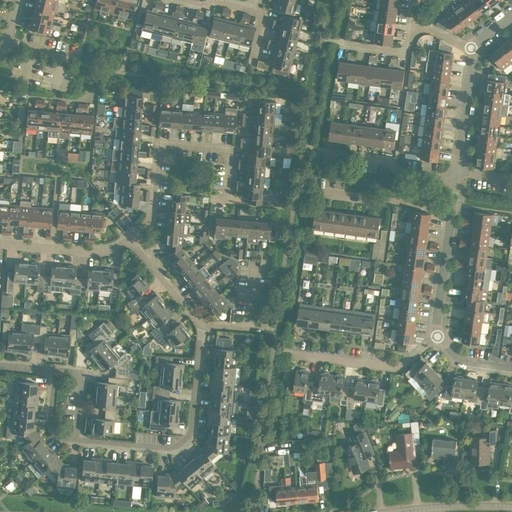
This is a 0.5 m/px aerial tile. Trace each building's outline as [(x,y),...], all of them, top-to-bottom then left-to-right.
[(36,0),(36,1),(65,9),(66,4),(57,2),(57,0),(36,0)] [(102,15),(106,0),(96,0),(94,9),(100,11),(99,14),(102,15)] [(107,12),(113,14),(116,0),(106,0),(102,15),(106,16),(107,12)] [(118,19),(121,20),(126,0),(116,0),(113,14),(119,15),(118,19)] [(126,0),(121,20),(124,21),(125,17),(131,19),(136,0),(126,0)] [(271,2),(275,3),(274,9),(293,14),(296,4),(282,0),(269,0),(271,1),(271,2)] [(397,13),(398,2),(384,0),(380,0),(379,10),(397,13)] [(474,19),(483,13),(472,0),(467,0),(462,4),(474,19)] [(472,0),(483,13),(486,10),(487,12),(492,8),(486,0),(472,0)] [(36,1),(34,10),(54,15),(55,11),(64,13),(65,9),(36,1)] [(152,11),(146,9),(141,29),(152,32),(157,12),(158,8),(160,2),(156,1),(154,7),(153,8),(152,11)] [(462,4),(454,10),(465,26),(474,19),(462,4)] [(172,16),(167,15),(162,34),(171,37),(179,7),(176,6),(174,12),(173,12),(172,16)] [(181,40),(187,20),(181,18),(182,15),(181,14),(183,8),(179,7),(171,37),(181,40)] [(52,20),(54,15),(34,10),(32,20),(60,27),(61,23),(52,20)] [(395,23),(397,13),(379,10),(377,21),(395,23)] [(465,26),(454,10),(436,24),(438,27),(445,31),(451,26),(456,33),(465,26)] [(167,15),(157,12),(152,32),(162,34),(167,15)] [(244,24),(245,21),(244,20),(246,14),(243,13),(241,19),(239,23),(234,22),(229,42),(239,44),(244,24)] [(279,25),(299,30),(302,20),(282,15),(279,25)] [(208,36),(219,39),(224,19),(213,16),(208,36)] [(219,39),(229,42),(234,22),(224,19),(219,39)] [(60,27),(32,20),(29,29),(49,34),(50,29),(64,33),(65,29),(60,27)] [(181,40),(191,42),(196,22),(187,20),(181,40)] [(394,34),(395,23),(377,21),(376,32),(394,34)] [(207,25),(196,22),(191,42),(202,45),(207,25)] [(254,27),(244,24),(239,44),(249,47),(254,27)] [(84,34),(85,27),(77,25),(75,31),(84,34)] [(297,40),(299,30),(279,25),(277,35),(297,40)] [(392,45),(394,34),(376,32),(374,43),(392,45)] [(277,35),(274,45),(294,50),(297,40),(277,35)] [(511,45),(509,41),(500,48),(511,63),(511,62),(511,45)] [(139,51),(146,52),(147,46),(148,44),(141,42),(139,51)] [(435,51),(434,62),(452,65),(453,53),(444,52),(444,43),(436,42),(435,51)] [(292,60),(294,50),(274,45),(272,55),(292,60)] [(502,70),(511,63),(500,48),(491,55),(502,70)] [(158,49),(156,55),(166,58),(168,51),(158,49)] [(292,60),(272,55),(270,63),(259,60),(257,68),(288,75),(289,71),(292,60)] [(389,69),(383,68),(380,86),(391,87),(394,69),(394,66),(395,59),(394,59),(391,58),(390,64),(389,69)] [(426,72),(432,73),(450,75),(452,65),(434,62),(428,61),(426,72)] [(337,80),(348,81),(351,63),(340,62),(337,80)] [(362,65),(351,63),(348,81),(359,83),(362,65)] [(372,66),(362,65),(359,83),(370,84),(372,66)] [(383,68),(372,66),(370,84),(380,86),(383,68)] [(405,71),(394,69),(391,87),(402,89),(405,71)] [(432,73),(431,84),(449,86),(450,75),(432,73)] [(488,80),(486,92),(504,94),(506,83),(506,77),(492,75),(492,81),(488,80)] [(431,84),(429,94),(447,97),(449,86),(431,84)] [(143,97),(141,97),(141,92),(128,91),(127,96),(124,95),(123,107),(141,108),(143,97)] [(486,92),(485,102),(509,105),(510,94),(504,94),(486,92)] [(429,94),(428,105),(446,107),(447,97),(429,94)] [(257,100),(256,112),(275,113),(276,102),(257,100)] [(56,112),(49,112),(47,131),(47,137),(58,138),(61,102),(56,102),(56,112)] [(69,133),(71,114),(64,113),(65,103),(61,102),(58,138),(68,139),(69,133)] [(501,115),(507,116),(509,105),(485,102),(483,113),(501,115)] [(75,114),(71,114),(69,133),(79,134),(81,115),(81,110),(82,110),(82,104),(78,104),(78,108),(76,108),(75,109),(75,114)] [(428,105),(426,116),(444,118),(446,107),(428,105)] [(123,107),(122,117),(141,119),(141,108),(123,107)] [(170,128),(171,109),(160,108),(158,127),(170,128)] [(225,114),(223,132),(234,133),(237,109),(225,108),(225,114)] [(170,128),(180,129),(182,110),(171,109),(170,128)] [(37,130),(38,111),(27,110),(26,129),(37,130)] [(180,129),(191,130),(193,111),(182,110),(180,129)] [(37,130),(47,131),(49,112),(38,111),(37,130)] [(191,130),(202,130),(203,112),(193,111),(191,130)] [(202,130),(213,131),(214,113),(203,112),(202,130)] [(256,112),(256,117),(250,117),(249,122),(278,124),(279,122),(274,121),(275,113),(256,112)] [(225,114),(214,113),(213,131),(223,132),(225,114)] [(500,126),(501,115),(483,113),(482,123),(500,126)] [(81,115),(79,134),(91,135),(93,116),(81,115)] [(426,116),(425,126),(443,129),(444,118),(426,116)] [(148,131),(153,131),(154,127),(149,126),(149,125),(140,125),(141,119),(122,117),(121,128),(140,130),(148,131)] [(254,133),(273,135),(273,134),(278,135),(279,125),(278,125),(278,124),(249,122),(249,126),(255,127),(254,133)] [(329,140),(340,141),(343,123),(331,122),(329,140)] [(353,125),(343,123),(340,141),(351,143),(353,125)] [(498,136),(500,126),(482,123),(480,134),(498,136)] [(351,143),(362,144),(364,126),(353,125),(351,143)] [(362,144),(372,146),(375,128),(364,126),(362,144)] [(425,126),(423,137),(441,139),(443,129),(425,126)] [(121,128),(120,139),(139,141),(140,130),(121,128)] [(372,146),(383,147),(385,129),(375,128),(372,146)] [(397,131),(385,129),(383,147),(394,149),(397,131)] [(243,138),(238,138),(238,142),(272,145),(273,135),(254,133),(254,139),(243,138)] [(480,134),(479,144),(497,147),(498,136),(480,134)] [(423,137),(422,148),(440,150),(441,139),(423,137)] [(94,139),(93,147),(102,148),(103,140),(94,139)] [(120,139),(119,149),(119,150),(138,151),(139,141),(120,139)] [(253,149),(253,154),(252,154),(271,156),(272,145),(238,142),(237,147),(242,147),(242,148),(253,149)] [(495,158),(495,157),(501,158),(502,149),(497,148),(497,147),(479,144),(477,155),(495,158)] [(283,146),(284,156),(292,156),(292,146),(283,146)] [(57,148),(56,158),(66,159),(67,149),(57,148)] [(438,161),(440,150),(422,148),(420,159),(438,161)] [(146,152),(138,151),(119,150),(119,149),(112,149),(111,160),(137,162),(137,156),(146,157),(151,157),(151,153),(146,152)] [(271,157),(271,156),(252,154),(253,154),(247,153),(246,165),(265,166),(269,167),(270,157),(271,157)] [(494,169),(495,158),(477,155),(476,167),(494,169)] [(145,169),(136,168),(137,162),(111,160),(110,171),(117,171),(136,173),(144,174),(150,174),(150,170),(145,169)] [(246,165),(245,175),(264,177),(265,166),(246,165)] [(117,171),(116,182),(120,182),(135,183),(136,173),(117,171)] [(245,175),(245,181),(238,180),(237,181),(234,181),(234,185),(239,186),(244,186),(263,188),(264,177),(245,175)] [(114,192),(119,193),(138,194),(139,183),(135,183),(120,182),(116,182),(115,182),(114,192)] [(243,197),(249,198),(248,204),(262,205),(263,188),(244,186),(243,197)] [(137,206),(138,200),(147,201),(148,195),(142,195),(138,194),(119,193),(118,204),(137,206)] [(167,211),(185,212),(186,202),(189,202),(190,196),(173,194),(173,201),(167,200),(167,211)] [(23,236),(27,237),(28,231),(28,226),(28,225),(30,207),(30,201),(20,200),(19,206),(18,225),(24,225),(23,231),(23,236)] [(0,222),(2,223),(1,234),(6,235),(8,205),(0,203),(0,222)] [(70,204),(69,210),(67,229),(78,230),(80,211),(80,205),(70,204)] [(12,230),(12,224),(18,225),(19,206),(8,205),(6,235),(10,235),(11,230),(12,230)] [(125,216),(116,206),(113,209),(121,219),(125,216)] [(30,207),(28,225),(28,226),(39,227),(41,208),(30,207)] [(41,208),(39,227),(50,228),(52,209),(41,208)] [(67,229),(69,210),(58,209),(56,228),(63,229),(62,234),(63,235),(62,240),(66,240),(67,235),(67,229)] [(113,209),(108,213),(116,223),(121,219),(113,209)] [(313,228),(367,236),(378,237),(381,218),(316,209),(313,228)] [(91,212),(80,211),(78,230),(89,231),(91,212)] [(167,211),(166,222),(189,224),(190,213),(185,213),(185,212),(167,211)] [(412,222),(429,224),(431,214),(410,211),(408,222),(412,222)] [(102,213),(91,212),(89,231),(88,237),(89,237),(88,242),(94,243),(94,236),(94,231),(100,232),(101,226),(105,227),(106,218),(102,218),(102,213)] [(475,212),(474,223),(491,226),(493,214),(475,212)] [(215,221),(214,234),(214,238),(225,239),(225,235),(227,217),(211,216),(211,221),(215,221)] [(238,218),(227,217),(225,235),(236,236),(238,218)] [(236,236),(247,237),(248,219),(238,218),(236,236)] [(257,244),(258,238),(259,220),(248,219),(247,237),(246,243),(257,244)] [(270,221),(259,220),(258,238),(269,239),(270,221)] [(165,232),(183,234),(188,234),(189,224),(166,222),(165,232)] [(428,235),(429,224),(412,222),(410,233),(428,235)] [(474,223),(472,234),(490,236),(491,226),(474,223)] [(182,241),(183,234),(165,232),(164,244),(168,244),(167,254),(181,249),(186,248),(186,241),(182,241)] [(426,246),(428,235),(410,233),(406,232),(404,243),(409,244),(409,243),(426,246)] [(472,234),(471,244),(488,247),(490,236),(472,234)] [(372,258),(383,259),(386,240),(378,239),(377,244),(374,243),(372,258)] [(409,244),(407,254),(425,257),(426,246),(409,243),(409,244)] [(471,244),(469,255),(487,257),(488,247),(471,244)] [(319,250),(305,248),(305,256),(318,257),(319,250)] [(181,250),(181,249),(167,254),(174,262),(170,265),(177,273),(191,261),(181,250)] [(407,254),(406,265),(423,267),(425,257),(407,254)] [(469,255),(468,266),(485,268),(487,257),(469,255)] [(339,263),(350,266),(349,269),(359,271),(361,261),(341,256),(339,263)] [(14,282),(25,283),(26,263),(23,263),(23,261),(15,261),(14,276),(7,275),(6,293),(13,293),(14,282)] [(177,273),(184,281),(198,270),(191,261),(177,273)] [(36,291),(42,292),(43,278),(38,278),(39,263),(31,262),(31,264),(26,263),(25,283),(37,284),(36,291)] [(50,286),(61,287),(63,267),(60,266),(60,265),(52,264),(50,279),(43,278),(42,292),(50,293),(50,286)] [(422,278),(423,267),(406,265),(402,265),(400,275),(404,276),(404,275),(422,278)] [(70,295),(79,295),(80,282),(75,281),(76,266),(68,266),(68,267),(63,267),(61,287),(69,287),(69,290),(70,295)] [(198,270),(184,281),(191,290),(209,274),(203,266),(198,270)] [(483,279),(490,280),(491,269),(485,268),(468,266),(466,276),(483,279)] [(87,289),(98,290),(100,270),(96,270),(96,268),(88,267),(87,282),(80,282),(79,295),(86,296),(87,289)] [(104,271),(100,270),(98,290),(110,291),(109,302),(116,303),(118,285),(111,285),(113,270),(104,269),(104,271)] [(132,299),(127,304),(124,306),(129,311),(131,309),(130,308),(141,300),(137,295),(149,286),(144,279),(142,280),(137,274),(130,279),(133,283),(124,290),(132,299)] [(212,286),(216,282),(209,274),(191,290),(198,298),(212,286)] [(404,276),(403,286),(420,289),(422,278),(404,275),(404,276)] [(466,276),(465,287),(488,290),(490,280),(483,279),(466,276)] [(198,298),(204,306),(219,295),(212,286),(198,298)] [(403,286),(401,297),(419,299),(420,289),(403,286)] [(463,298),(468,299),(468,298),(480,301),(480,300),(485,301),(487,301),(488,290),(465,287),(463,298)] [(224,309),(227,309),(226,321),(232,322),(234,303),(230,299),(226,299),(221,293),(219,295),(204,306),(212,315),(222,307),(224,309)] [(0,300),(0,315),(8,316),(8,306),(12,306),(13,294),(0,294),(0,300)] [(141,309),(148,318),(163,305),(161,302),(162,301),(157,295),(145,305),(141,300),(130,308),(131,309),(135,314),(141,309)] [(417,310),(419,299),(401,297),(400,308),(417,310)] [(468,299),(466,309),(484,312),(485,301),(480,300),(480,301),(468,298),(468,299)] [(308,326),(311,305),(300,304),(297,325),(308,326)] [(150,332),(154,336),(164,328),(161,324),(173,314),(167,308),(166,309),(163,305),(148,318),(156,327),(150,332)] [(308,326),(319,328),(322,307),(311,305),(308,326)] [(319,328),(330,329),(333,308),(322,307),(319,328)] [(330,329),(341,331),(343,310),(333,308),(330,329)] [(400,308),(398,319),(416,321),(417,310),(400,308)] [(466,309),(465,320),(482,322),(484,312),(466,309)] [(341,331),(351,332),(354,311),(343,310),(341,331)] [(351,332),(362,334),(365,313),(354,311),(351,332)] [(365,313),(362,334),(373,335),(376,314),(365,313)] [(414,332),(416,321),(398,319),(397,329),(414,332)] [(465,320),(463,331),(481,333),(482,322),(465,320)] [(15,351),(18,351),(20,331),(9,330),(10,323),(3,322),(2,336),(8,337),(7,351),(15,352),(15,351)] [(93,358),(95,361),(111,348),(104,339),(112,332),(103,322),(88,335),(92,341),(95,339),(98,343),(87,353),(92,359),(93,358)] [(163,346),(168,342),(172,347),(181,340),(183,343),(190,337),(184,331),(186,330),(180,323),(169,333),(164,328),(154,336),(159,342),(163,346)] [(32,332),(20,331),(18,351),(23,351),(23,353),(31,354),(32,339),(38,339),(39,326),(33,325),(32,332)] [(46,326),(39,326),(38,339),(44,340),(43,355),(51,356),(52,354),(55,354),(57,334),(46,333),(46,326)] [(69,335),(57,334),(55,354),(60,355),(59,356),(68,357),(69,342),(75,343),(76,329),(70,329),(69,335)] [(413,343),(414,332),(397,329),(395,340),(413,343)] [(479,344),(481,333),(463,331),(462,342),(479,344)] [(215,355),(214,366),(235,368),(236,357),(235,357),(235,351),(237,351),(230,350),(231,339),(216,338),(215,349),(213,348),(213,354),(215,355)] [(114,362),(118,367),(118,371),(116,371),(115,377),(129,379),(130,360),(124,353),(119,357),(111,348),(95,361),(98,364),(97,365),(103,372),(114,362)] [(162,363),(161,374),(181,376),(181,372),(183,373),(184,364),(169,363),(169,357),(156,355),(155,362),(162,363)] [(412,376),(420,384),(435,371),(426,362),(420,368),(415,364),(405,374),(410,379),(412,376)] [(211,377),(210,382),(232,384),(233,379),(234,379),(235,368),(214,366),(213,377),(211,377)] [(305,399),(312,400),(314,386),(313,386),(314,382),(308,381),(309,372),(307,372),(305,369),(301,369),(299,371),(297,370),(294,390),(306,392),(305,399)] [(436,372),(435,371),(420,384),(428,393),(425,395),(430,400),(440,390),(436,385),(443,379),(441,378),(441,375),(439,372),(436,372)] [(324,394),(330,395),(333,375),(331,375),(329,373),(325,372),(323,374),(321,374),(319,387),(314,386),(312,400),(323,402),(324,394)] [(153,386),(152,392),(166,393),(166,387),(181,389),(182,381),(180,380),(181,376),(161,374),(160,386),(153,386)] [(340,404),(347,405),(349,391),(343,390),(344,377),(343,377),(341,374),(337,374),(335,376),(333,375),(330,395),(341,397),(340,404)] [(452,397),(463,398),(466,378),(464,378),(462,376),(458,375),(456,377),(454,377),(453,386),(447,385),(445,399),(452,400),(452,397)] [(128,386),(129,379),(115,377),(115,378),(111,377),(110,383),(95,382),(95,390),(96,390),(96,394),(116,396),(117,385),(128,386)] [(474,403),(481,404),(482,393),(483,389),(476,388),(478,380),(466,378),(463,398),(474,400),(474,403)] [(360,399),(366,400),(369,380),(357,379),(355,387),(349,387),(349,391),(347,405),(347,408),(353,409),(354,402),(359,403),(360,399)] [(371,380),(369,380),(366,400),(377,402),(377,405),(383,406),(385,389),(385,392),(379,391),(380,382),(378,382),(377,379),(373,379),(371,380)] [(15,399),(38,401),(38,395),(35,395),(36,383),(15,381),(14,393),(16,393),(15,399)] [(212,388),(211,399),(238,402),(240,385),(232,384),(210,382),(209,388),(212,388)] [(488,394),(482,393),(481,404),(480,408),(487,409),(488,402),(499,403),(502,384),(490,382),(488,394)] [(511,393),(511,384),(502,384),(499,403),(510,405),(509,413),(511,412),(511,398),(511,393)] [(159,400),(158,411),(177,413),(178,409),(179,409),(180,401),(165,400),(166,393),(152,392),(152,399),(159,400)] [(108,408),(108,414),(121,415),(122,409),(115,408),(116,396),(96,394),(96,398),(94,398),(93,407),(108,408)] [(38,401),(15,399),(14,398),(14,399),(15,399),(15,405),(13,405),(12,415),(33,417),(34,406),(37,407),(38,401)] [(236,419),(238,402),(211,399),(210,411),(207,411),(207,417),(229,419),(236,419)] [(158,411),(151,411),(150,422),(149,422),(149,429),(162,430),(163,424),(178,425),(179,417),(177,417),(177,413),(158,411)] [(121,422),(121,415),(108,414),(107,420),(92,419),(91,427),(93,427),(92,436),(101,436),(101,432),(113,433),(114,421),(121,422)] [(28,441),(29,441),(38,434),(35,430),(32,430),(33,417),(12,415),(11,427),(13,427),(12,432),(11,432),(10,438),(22,439),(25,437),(28,441)] [(209,422),(208,433),(229,435),(230,424),(229,424),(229,419),(207,417),(206,422),(209,422)] [(419,435),(418,422),(403,423),(403,427),(411,426),(412,433),(396,435),(398,451),(390,452),(391,459),(389,459),(390,461),(391,461),(391,469),(405,467),(405,465),(409,464),(409,466),(409,467),(416,466),(413,435),(419,435)] [(470,454),(471,454),(471,462),(465,462),(465,463),(489,463),(489,444),(496,444),(496,430),(484,430),(484,438),(471,438),(470,454)] [(364,432),(355,436),(350,438),(351,440),(344,443),(344,444),(351,464),(350,465),(352,471),(368,465),(362,449),(370,446),(364,432)] [(201,449),(208,458),(215,452),(227,453),(227,452),(226,452),(227,447),(228,447),(229,435),(208,433),(207,446),(204,446),(201,449)] [(24,454),(30,462),(46,448),(40,440),(42,438),(38,434),(29,441),(20,449),(21,449),(25,453),(24,454)] [(455,463),(457,441),(456,441),(433,439),(432,439),(430,458),(431,458),(431,457),(447,459),(447,462),(455,463)] [(293,443),(294,452),(304,451),(303,442),(293,443)] [(49,470),(51,468),(60,460),(56,456),(54,457),(46,448),(30,462),(38,471),(39,470),(43,474),(42,475),(49,470)] [(215,467),(216,467),(208,458),(201,449),(196,452),(198,455),(189,462),(202,478),(211,471),(210,470),(215,466),(215,467)] [(269,456),(269,462),(277,461),(278,467),(285,466),(284,454),(269,456)] [(98,482),(101,458),(95,458),(95,461),(83,460),(81,481),(93,482),(93,480),(98,481),(98,482)] [(114,484),(115,484),(117,463),(106,462),(106,459),(101,458),(98,482),(99,482),(99,481),(104,481),(104,483),(114,484)] [(51,468),(49,470),(57,480),(56,487),(57,487),(57,486),(62,486),(62,488),(74,489),(76,468),(63,467),(63,464),(60,460),(51,468)] [(132,485),(135,462),(129,461),(129,464),(117,463),(115,484),(127,485),(127,483),(132,484),(132,485)] [(135,462),(132,485),(133,485),(133,484),(138,485),(138,486),(150,487),(152,466),(140,465),(140,462),(135,462)] [(194,485),(202,478),(189,462),(181,469),(179,467),(174,471),(184,483),(189,489),(190,489),(189,488),(193,484),(194,485)] [(184,483),(174,471),(170,474),(170,477),(158,475),(156,496),(167,497),(167,496),(173,497),(173,498),(174,491),(184,483)] [(306,476),(301,477),(299,477),(300,487),(296,488),(298,502),(308,501),(306,476)] [(312,476),(306,476),(308,501),(319,500),(317,486),(313,486),(312,476)] [(281,479),(282,485),(269,487),(270,500),(277,499),(277,504),(288,503),(285,478),(281,479)] [(289,478),(285,478),(288,503),(298,502),(296,488),(290,488),(289,478)]
